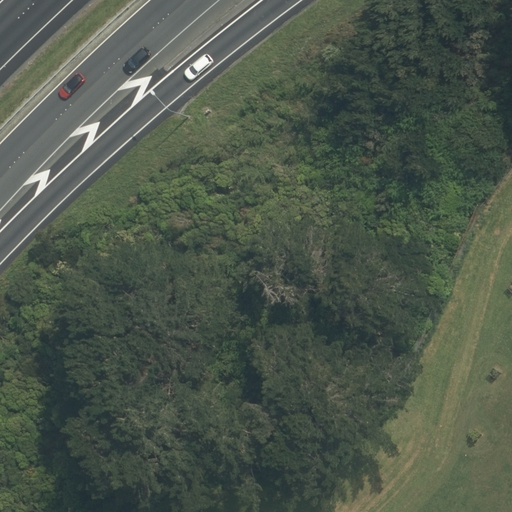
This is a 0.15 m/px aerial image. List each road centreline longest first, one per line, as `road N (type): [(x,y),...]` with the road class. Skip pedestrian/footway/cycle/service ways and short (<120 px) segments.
road 1 (motorway): [(277,0),(144,109),(0,249)]
road 2 (motorway): [(185,0),(0,181)]
